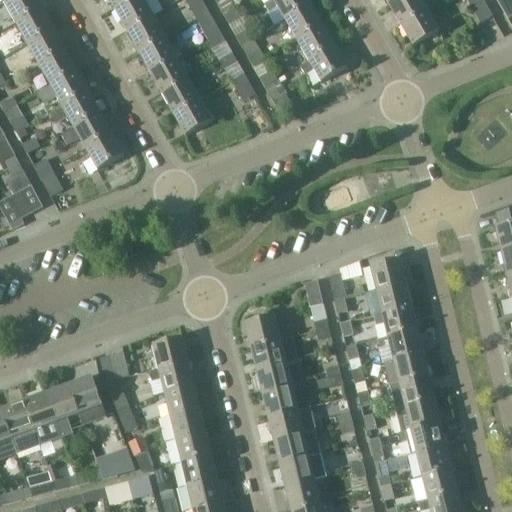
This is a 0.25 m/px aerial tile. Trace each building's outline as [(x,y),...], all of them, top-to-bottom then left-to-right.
[(35,0),(10,0),(3,4),(15,25),(41,10),(35,0)] [(107,0),(114,11),(133,0),(107,0)] [(152,18),(142,0),(133,0),(114,11),(126,32),(152,18)] [(184,0),(196,21),(209,13),(202,0),(184,0)] [(228,25),(242,17),(231,0),(223,0),(217,4),(228,25)] [(307,0),(272,0),(284,21),(310,5),(307,0)] [(419,0),(396,0),(388,5),(400,26),(426,12),(419,0)] [(467,0),(480,22),(492,16),(482,0),(467,0)] [(511,0),(496,0),(508,20),(511,17),(511,0)] [(310,5),(284,21),(296,42),(322,26),(310,5)] [(41,10),(15,25),(21,36),(26,46),(53,31),(41,10)] [(426,12),(400,26),(413,48),(439,33),(426,12)] [(209,13),(196,21),(201,29),(214,21),(209,13)] [(254,38),(242,17),(228,25),(240,46),(254,38)] [(138,54),(164,39),(152,18),(126,32),(138,54)] [(322,26),(296,42),(308,62),(334,47),(322,26)] [(53,31),(26,46),(32,57),(38,67),(65,52),(53,31)] [(221,34),(208,41),(213,50),(226,42),(221,34)] [(252,67),(266,59),(254,38),(240,46),(252,67)] [(176,59),(164,39),(138,54),(149,74),(176,59)] [(308,62),(300,66),(306,76),(313,72),(321,85),(347,69),(334,47),(308,62)] [(65,52),(38,67),(50,87),(50,88),(76,74),(65,52)] [(238,63),(233,55),(220,63),(225,71),(238,63)] [(149,74),(161,96),(188,81),(176,59),(149,74)] [(266,60),(266,59),(252,67),(253,68),(253,67),(260,79),(265,86),(276,80),(272,72),(271,73),(264,61),(266,60)] [(50,87),(38,94),(44,105),(56,99),(62,109),(88,94),(76,74),(50,88),(50,87)] [(244,75),(231,82),(236,91),(249,83),(245,75),(244,75)] [(277,109),(289,102),(276,80),(265,86),(277,109)] [(199,101),(193,91),(188,81),(161,96),(172,116),(199,101)] [(62,109),(50,115),(56,126),(67,119),(73,130),(100,116),(88,94),(62,109)] [(0,103),(5,112),(17,106),(13,97),(0,103)] [(211,123),(199,101),(172,116),(185,138),(211,123)] [(24,117),(24,118),(17,106),(5,112),(16,134),(28,128),(29,127),(24,117)] [(73,130),(62,136),(68,147),(79,140),(85,151),(111,136),(100,116),(73,130)] [(0,149),(9,144),(1,131),(0,128),(0,149)] [(111,136),(85,151),(97,173),(123,158),(111,136)] [(34,139),(23,146),(27,155),(40,148),(35,139),(34,139)] [(9,144),(0,149),(0,165),(5,174),(8,172),(20,166),(16,157),(9,144)] [(46,160),(33,166),(39,176),(51,169),(46,160)] [(12,179),(6,182),(15,197),(20,195),(31,188),(20,166),(8,172),(12,179)] [(51,198),(63,192),(51,169),(39,176),(51,198)] [(31,188),(20,195),(31,216),(43,210),(31,188)] [(15,197),(10,200),(21,221),(31,216),(20,195),(15,197)] [(10,200),(0,205),(0,210),(9,228),(12,233),(24,227),(21,221),(10,200)] [(511,212),(496,217),(499,229),(497,230),(495,230),(501,254),(511,251),(511,212)] [(511,276),(511,251),(501,254),(506,277),(511,276)] [(399,261),(370,268),(376,292),(405,285),(399,261)] [(340,270),(341,275),(343,282),(363,277),(359,263),(340,270)] [(329,278),(335,302),(345,300),(345,299),(347,298),(343,282),(341,275),(329,278)] [(305,285),(311,309),(324,306),(318,282),(305,285)] [(376,292),(382,315),(411,308),(405,285),(376,292)] [(348,312),(345,300),(335,302),(338,315),(348,312)] [(329,330),(324,306),(311,309),(317,333),(329,330)] [(384,324),(387,338),(388,339),(417,332),(411,308),(382,315),(374,317),(376,326),(384,324)] [(243,326),(249,349),(279,342),(273,318),(243,326)] [(353,336),(350,322),(340,325),(343,338),(353,336)] [(317,333),(319,341),(331,338),(329,330),(317,333)] [(423,355),(417,332),(388,339),(387,338),(378,340),(380,349),(389,346),(393,362),(423,355)] [(298,362),(293,338),(279,342),(249,349),(255,374),(286,366),(285,365),(298,362)] [(152,347),(158,372),(189,364),(183,340),(152,347)] [(359,359),(356,346),(346,348),(349,362),(359,359)] [(123,355),(111,358),(117,382),(118,382),(129,379),(123,355)] [(393,362),(385,364),(390,388),(399,385),(429,378),(423,355),(393,362)] [(105,385),(106,385),(117,382),(111,358),(99,361),(105,385)] [(164,395),(195,388),(189,364),(158,372),(149,374),(152,383),(160,381),(164,395)] [(291,389),(286,366),(255,374),(261,397),(291,389)] [(326,370),(328,379),(341,376),(339,368),(326,370)] [(365,383),(362,369),(352,371),(355,385),(365,383)] [(343,385),(341,376),(328,379),(330,388),(343,385)] [(435,401),(429,378),(399,385),(405,408),(405,409),(435,401)] [(102,408),(92,379),(68,388),(79,416),(84,427),(107,418),(103,408),(102,408)] [(118,382),(117,382),(106,385),(118,413),(129,408),(118,382)] [(68,388),(46,396),(62,439),(73,435),(68,420),(79,416),(68,388)] [(200,411),(195,388),(164,395),(170,418),(200,411)] [(267,420),(297,413),(291,389),(261,397),(267,420)] [(371,406),(368,392),(358,395),(361,408),(371,406)] [(39,447),(40,447),(51,443),(62,439),(46,396),(42,394),(36,396),(34,400),(23,404),(39,447)] [(405,408),(395,411),(397,419),(401,434),(441,425),(435,401),(405,409),(405,408)] [(17,455),(39,447),(23,404),(1,412),(17,455)] [(129,408),(118,413),(126,435),(138,430),(129,408)] [(175,441),(206,434),(200,411),(170,418),(175,441)] [(1,412),(0,412),(0,461),(17,455),(1,412)] [(267,420),(273,444),(303,436),(297,413),(267,420)] [(338,417),(340,426),(353,423),(350,414),(338,417)] [(377,429),(374,416),(363,418),(366,432),(377,429)] [(355,432),(353,423),(340,426),(342,435),(355,432)] [(447,448),(441,425),(401,434),(399,435),(402,445),(408,443),(411,457),(417,456),(447,448)] [(315,433),(303,436),(273,444),(279,467),(309,459),(315,458),(313,448),(319,447),(315,433)] [(212,458),(206,434),(175,441),(181,465),(212,458)] [(379,439),(369,441),(373,455),(382,453),(379,439)] [(144,444),(132,449),(136,458),(148,453),(144,444)] [(423,478),(452,471),(447,448),(417,456),(423,478)] [(142,473),(155,472),(148,453),(136,458),(142,473)] [(187,489),(218,481),(212,458),(181,465),(187,489)] [(315,482),(309,459),(279,467),(285,490),(315,482)] [(349,464),(351,473),(364,469),(362,461),(349,464)] [(389,476),(385,462),(375,465),(379,479),(389,476)] [(79,486),(76,477),(60,481),(55,466),(48,468),(49,473),(52,483),(55,493),(79,486)] [(113,467),(100,471),(102,480),(116,477),(113,467)] [(366,478),(364,469),(351,473),(354,481),(366,478)] [(102,480),(100,471),(76,477),(79,486),(102,480)] [(458,495),(452,471),(423,478),(428,501),(418,504),(418,505),(458,495)] [(149,478),(129,483),(132,494),(152,488),(149,478)] [(193,511),(224,505),(218,481),(187,489),(193,511)] [(158,485),(161,495),(174,492),(171,482),(158,485)] [(290,511),(296,511),(321,506),(315,482),(285,490),(290,511)] [(55,493),(52,483),(29,489),(32,498),(55,493)] [(106,490),(108,500),(110,507),(134,501),(132,494),(129,483),(106,489),(106,490)] [(381,488),(384,502),(394,499),(391,486),(381,488)] [(29,489),(6,495),(8,505),(32,498),(29,489)] [(106,490),(92,493),(94,502),(95,503),(100,502),(101,511),(109,511),(107,500),(108,500),(106,490)] [(175,500),(174,492),(161,495),(164,511),(173,511),(171,501),(175,500)] [(0,506),(8,505),(6,495),(0,496),(0,506)] [(431,511),(462,511),(458,495),(418,505),(419,511),(428,511),(431,511)] [(82,496),(68,499),(71,509),(85,506),(82,496)] [(59,502),(45,505),(46,511),(60,511),(62,511),(59,502)]
